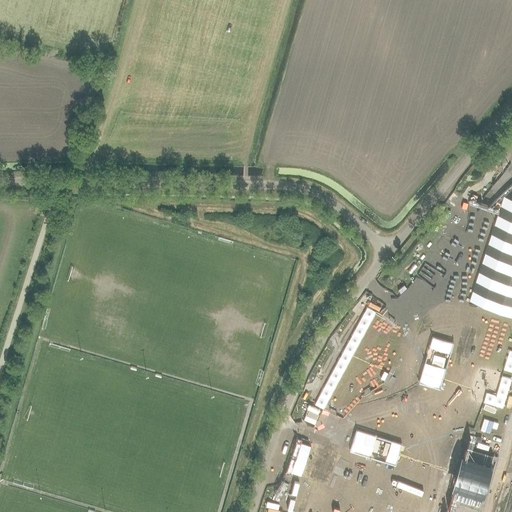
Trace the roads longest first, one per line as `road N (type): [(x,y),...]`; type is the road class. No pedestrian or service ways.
road 1 (unclassified): [(387,252),(339,208),(301,187),(0,181)]
road 2 (unclassified): [(252,511),(308,364),(387,252)]
road 3 (unclassified): [(387,252),(511,108)]
